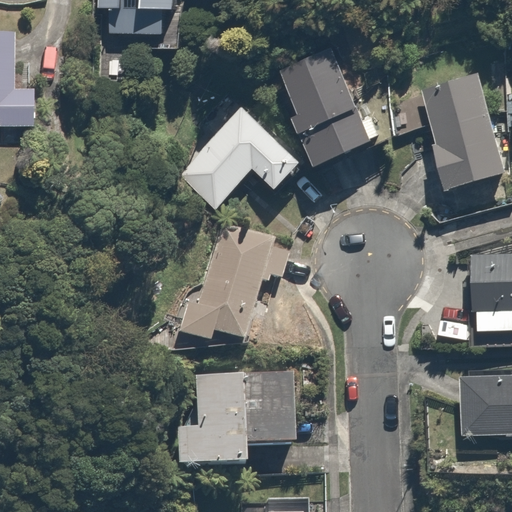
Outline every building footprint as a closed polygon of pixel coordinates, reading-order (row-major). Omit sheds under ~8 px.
[(193,57),(196,0),(103,0),(102,15),(119,16),(118,36),(171,39),(170,56),(193,57)] [(20,97),(21,41),(0,40),(0,135),(47,137),(48,98),(20,97)] [(302,125),(333,179),(391,146),(334,44),(286,71),(313,119),(302,125)] [(159,51),(82,49),(81,90),(158,92),(159,51)] [(217,95),(198,75),(183,90),(202,110),(217,95)] [(511,180),(511,148),(488,75),(424,95),(457,199),(511,180)] [(250,107),(181,178),(222,217),(261,177),(284,199),(314,169),(250,107)] [(273,293),(287,246),(224,228),(201,305),(192,302),(182,336),(219,347),(222,339),(275,355),(292,298),(273,293)] [(511,255),(467,255),(467,312),(488,312),(488,337),(511,336),(511,255)] [(511,368),(475,369),(475,437),(511,437),(511,368)] [(302,453),(303,378),(203,376),(202,433),(192,433),(191,473),(264,474),(265,453),(302,453)]
